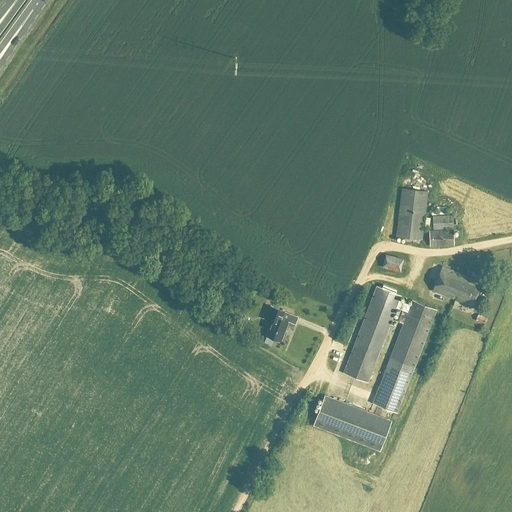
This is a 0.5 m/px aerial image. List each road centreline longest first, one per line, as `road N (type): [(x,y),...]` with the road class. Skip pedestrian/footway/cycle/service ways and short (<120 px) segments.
road 1 (track): [(235,511),(379,248),(433,253),(511,239)]
road 2 (track): [(323,379),(300,443),(338,470),(371,470),(391,442),(441,315)]
